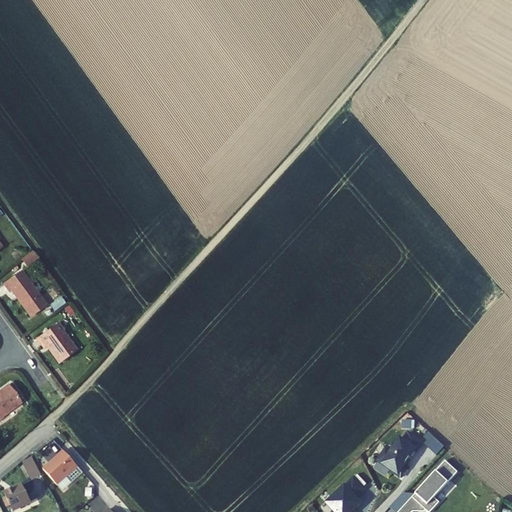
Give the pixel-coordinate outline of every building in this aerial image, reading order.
[(21,259),(25,266),(37,260),(33,252),(21,259)] [(31,265),(38,273),(44,269),(38,260),(31,265)] [(30,317),(47,305),(22,271),(3,285),(9,292),(11,291),(30,317)] [(70,318),(75,314),(70,308),(66,312),(70,318)] [(76,350),(63,332),(64,331),(59,324),(38,339),(44,348),(46,347),(58,364),(76,350)] [(8,385),(0,391),(0,420),(3,418),(2,417),(21,403),(8,385)] [(390,472),(399,478),(405,468),(402,467),(408,458),(413,450),(415,452),(421,443),(407,433),(401,443),(397,441),(391,451),(386,448),(377,461),(391,471),(390,472)] [(75,466),(61,451),(40,470),(54,486),(75,466)] [(31,480),(41,475),(32,457),(21,463),(31,480)] [(444,461),(398,511),(412,511),(414,510),(412,508),(416,503),(426,511),(430,511),(438,503),(433,498),(457,472),(444,461)] [(366,491),(356,480),(328,505),(334,511),(354,511),(362,506),(360,504),(363,501),(359,497),(366,491)] [(31,503),(22,484),(4,494),(7,500),(10,506),(13,511),(31,503)]
